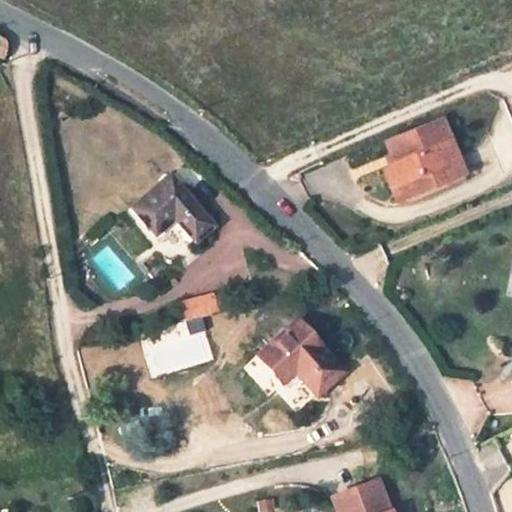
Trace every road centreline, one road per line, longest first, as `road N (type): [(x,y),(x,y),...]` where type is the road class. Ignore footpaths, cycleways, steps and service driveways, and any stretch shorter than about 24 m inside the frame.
road 1 (tertiary): [(482,511),(418,360),(349,276),(188,123),(33,29)]
road 2 (residential): [(33,29),(22,64),(59,328),(107,511)]
